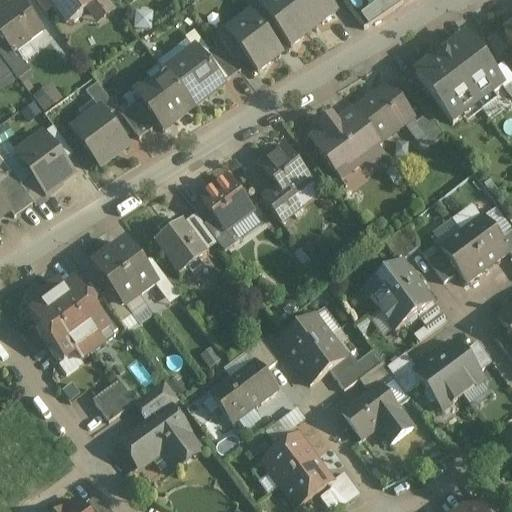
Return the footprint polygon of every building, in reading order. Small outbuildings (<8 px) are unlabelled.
[(47,0),(66,25),(68,24),(74,24),(81,19),(82,13),(93,5),(95,3),(92,0),(47,0)] [(116,10),(107,0),(92,0),(95,3),(93,5),(104,19),(116,10)] [(312,30),(288,0),(275,0),(262,10),(261,11),(276,30),(291,49),(304,39),(303,37),(312,30)] [(323,0),(288,0),(312,30),(321,23),(322,25),(335,15),(323,0)] [(20,3),(0,18),(0,36),(7,45),(14,55),(43,33),(20,3)] [(276,30),(261,11),(262,10),(259,6),(246,15),(250,20),(251,19),(266,38),(276,30)] [(266,38),(251,19),(250,20),(229,36),(228,37),(243,56),(258,75),(271,65),(270,63),(278,57),(279,58),(281,57),(266,38)] [(511,27),(503,35),(511,47),(511,27)] [(229,36),(226,31),(215,39),(220,45),(234,63),(243,56),(228,37),(229,36)] [(453,49),(428,68),(425,68),(420,71),(420,74),(416,77),(453,127),(503,89),(466,39),(462,43),(459,42),(454,46),(453,49)] [(14,55),(7,45),(0,50),(0,58),(13,76),(18,83),(28,75),(14,55)] [(234,63),(220,45),(207,54),(229,81),(241,72),(234,63)] [(197,53),(166,76),(171,82),(193,111),(223,87),(197,53)] [(0,85),(13,76),(0,58),(0,85)] [(511,77),(506,67),(495,73),(511,100),(511,77)] [(166,76),(136,99),(139,103),(158,128),(163,134),(193,111),(171,82),(166,76)] [(35,98),(46,114),(65,101),(54,85),(35,98)] [(116,112),(97,86),(86,95),(100,114),(102,113),(106,119),(116,112)] [(388,88),(353,115),(354,116),(378,147),(413,121),(388,88)] [(139,103),(120,117),(139,142),(158,128),(139,103)] [(100,114),(73,134),(99,169),(128,148),(106,119),(102,113),(100,114)] [(354,116),(339,128),(332,119),(330,121),(332,124),(324,130),(321,127),(319,129),(323,133),(315,139),(314,147),(335,175),(344,168),(349,169),(357,163),(372,165),(379,159),(373,151),(378,147),(354,116)] [(445,139),(428,117),(416,126),(432,148),(445,139)] [(43,137),(16,157),(33,180),(45,196),(46,195),(72,176),(43,137)] [(311,183),(285,150),(261,169),(277,189),(287,202),(292,198),(311,183)] [(0,161),(0,184),(11,176),(0,161)] [(21,189),(11,176),(0,184),(0,199),(10,212),(9,213),(14,220),(34,206),(21,189)] [(33,180),(21,189),(34,206),(35,208),(48,198),(46,195),(45,196),(33,180)] [(228,180),(200,201),(214,220),(226,235),(230,231),(253,213),(228,180)] [(295,199),(302,209),(320,195),(313,185),(295,199)] [(287,202),(277,189),(262,201),(281,226),(302,210),(292,198),(287,202)] [(0,219),(9,213),(10,212),(0,199),(0,219)] [(460,231),(480,218),(474,208),(453,220),(460,231)] [(230,231),(226,235),(214,220),(204,228),(225,255),(240,244),(230,231)] [(500,243),(483,220),(461,236),(487,270),(496,263),(497,265),(509,256),(509,255),(500,243)] [(183,223),(175,229),(170,223),(157,233),(162,239),(154,245),(179,279),(188,273),(192,278),(204,269),(200,264),(209,257),(183,223)] [(417,252),(403,233),(385,246),(399,266),(402,264),(401,264),(417,252)] [(511,233),(500,243),(509,255),(509,256),(511,259),(511,262),(510,264),(511,266),(511,233)] [(461,236),(440,252),(466,287),(479,278),(478,276),(487,270),(461,236)] [(141,268),(125,246),(109,257),(140,299),(155,288),(156,287),(141,268)] [(455,278),(438,256),(427,264),(443,287),(455,278)] [(140,299),(109,257),(94,268),(111,291),(125,310),(126,310),(140,299)] [(169,285),(151,260),(141,268),(156,287),(155,288),(159,293),(169,285)] [(399,266),(379,281),(378,281),(374,281),(369,285),(368,289),(364,292),(380,313),(417,286),(402,264),(399,266)] [(76,284),(65,292),(59,284),(47,293),(92,355),(104,347),(98,339),(109,331),(97,313),(97,308),(93,302),(88,302),(76,284)] [(417,286),(380,313),(395,335),(407,326),(407,327),(411,327),(415,323),(416,320),(417,320),(417,319),(433,307),(417,286)] [(125,310),(111,291),(101,298),(121,326),(133,319),(126,310),(125,310)] [(92,355),(47,293),(35,302),(40,310),(30,318),(42,335),(42,341),(46,346),(51,347),(64,364),(75,356),(80,364),(92,355)] [(511,312),(511,313),(510,312),(497,321),(506,333),(511,341),(511,312)] [(314,318),(278,346),(294,367),(331,340),(314,318)] [(426,331),(414,339),(420,347),(431,338),(426,331)] [(511,365),(511,341),(506,333),(494,341),(511,365)] [(331,340),(294,367),(310,389),(329,374),(347,361),(346,360),(331,340)] [(277,365),(261,344),(246,356),(254,365),(255,364),(263,375),(277,365)] [(492,365),(477,345),(464,356),(478,375),(492,365)] [(464,356),(456,346),(435,361),(463,399),(484,383),(478,375),(464,356)] [(357,365),(357,366),(358,368),(366,378),(383,366),(373,353),(357,365)] [(347,361),(329,374),(336,384),(358,368),(357,366),(357,365),(351,357),(346,360),(347,361)] [(406,358),(387,372),(393,380),(406,397),(421,387),(414,377),(414,376),(412,373),(415,371),(406,358)] [(414,376),(414,377),(421,387),(426,394),(426,398),(430,404),(434,405),(442,415),(463,399),(435,361),(414,376)] [(239,378),(211,399),(223,415),(232,426),(260,405),(261,407),(277,394),(263,375),(255,364),(254,365),(238,377),(239,378)] [(366,378),(359,383),(369,396),(378,390),(379,391),(393,380),(387,372),(383,366),(366,378)] [(358,368),(336,384),(344,394),(359,383),(366,378),(358,368)] [(93,402),(108,425),(135,408),(120,385),(93,402)] [(165,386),(136,407),(149,425),(168,411),(169,412),(179,405),(165,386)] [(369,396),(342,416),(362,444),(384,428),(397,445),(411,435),(379,391),(378,390),(369,396)] [(149,425),(123,445),(140,469),(162,453),(175,471),(199,453),(169,412),(168,411),(149,425)] [(297,439),(262,465),(280,488),(316,461),(310,452),(308,453),(297,439)] [(316,461),(280,488),(297,511),(332,485),(322,471),(323,469),(316,461)] [(108,511),(98,498),(88,505),(93,511),(108,511)] [(482,500),(473,506),(477,511),(478,511),(487,506),(482,500)] [(83,511),(77,503),(63,511),(83,511)]
